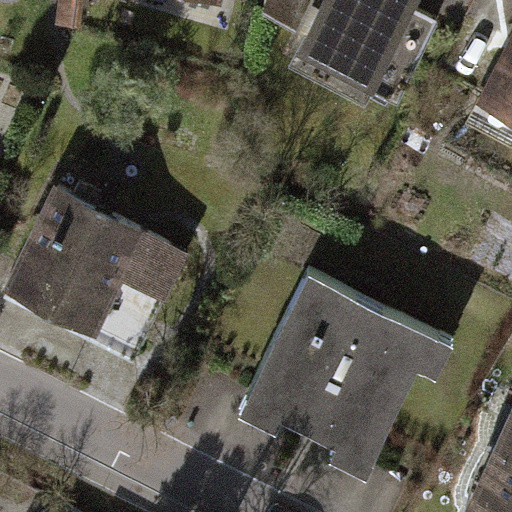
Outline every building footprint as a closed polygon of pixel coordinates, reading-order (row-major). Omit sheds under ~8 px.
[(93,0),(59,0),(57,21),(90,25),(93,0)] [(267,0),(267,1),(309,23),(294,51),(365,89),(373,74),(397,87),(435,15),(413,3),(414,0),(267,0)] [(511,21),(472,92),(476,94),(466,112),(511,136),(511,21)] [(186,247),(61,184),(12,279),(137,343),(186,247)] [(440,330),(312,266),(249,388),(372,452),(419,359),(426,362),(440,330)] [(511,511),(511,416),(498,446),(506,450),(479,510),(483,511),(511,511)] [(87,511),(1,469),(0,470),(0,511),(87,511)]
